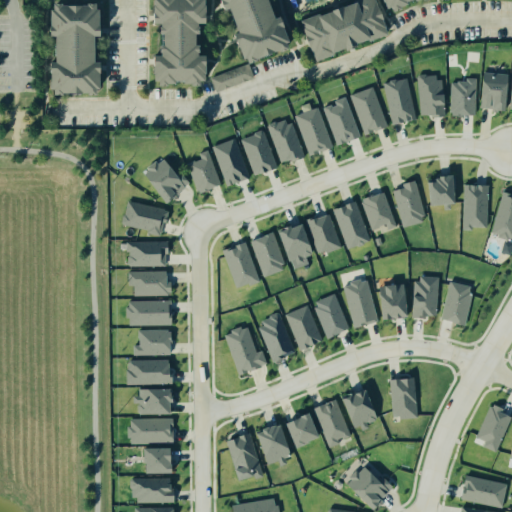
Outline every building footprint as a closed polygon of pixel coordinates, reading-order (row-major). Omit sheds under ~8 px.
[(196,85),(180,85),(180,81),(170,81),(170,85),(154,85),(154,82),(149,82),(149,56),(156,56),(156,46),(159,46),(159,34),(155,34),(155,25),(148,25),(148,0),(200,0),(200,23),(192,23),(193,33),(191,33),(191,46),(193,46),(193,56),(201,56),(201,81),(196,81),(196,85)] [(281,48),(266,54),(265,49),(256,53),(257,57),(243,62),(241,59),(237,61),(228,37),(235,34),(231,25),(233,24),(229,12),(226,14),(223,6),(216,8),(213,0),(261,0),(259,1),(263,13),(266,12),(269,21),(276,19),(285,43),(280,45),(281,48)] [(373,0),(375,4),(371,6),(374,15),(378,13),(384,28),(381,29),(383,34),(360,44),(357,37),(347,41),(346,39),(335,43),(337,47),(329,50),(332,57),(306,67),(304,63),(300,65),(295,54),(297,53),(293,45),(296,44),(295,40),(293,41),(289,33),(287,33),(283,24),(288,22),(287,19),(310,9),(313,16),(321,13),(323,14),(334,9),(333,7),(342,3),(340,0),(373,0)] [(420,0),(411,3),(410,0),(407,0),(401,2),(402,6),(387,11),(386,8),(381,10),(377,0),(420,0)] [(91,95),(75,95),(75,90),(65,90),(65,95),(50,95),(50,91),(44,91),(44,66),(52,66),(51,55),(54,55),(54,43),(50,43),(50,35),(43,35),(43,7),(48,7),(48,2),(60,2),(60,4),(68,4),(68,7),(72,7),(72,5),(81,5),(81,3),(91,3),(91,8),(95,8),(95,33),(88,33),(88,42),(86,43),(86,55),(88,55),(88,65),(96,65),(96,91),(91,91),(91,95)] [(247,63),(210,77),(215,92),(253,77),(247,63)] [(479,74),(499,76),(497,110),(477,109),(479,74)] [(404,76),(383,82),(394,121),(415,116),(404,76)] [(418,80),(440,78),(442,110),(420,112),(418,80)] [(449,80),(469,79),(472,114),(451,116),(449,80)] [(352,94),(367,88),(382,126),(368,132),(352,94)] [(340,96),(317,105),(335,145),(356,135),(340,96)] [(292,115),(311,108),(326,148),(307,155),(292,115)] [(268,121),(284,115),(297,151),(282,157),(268,121)] [(277,167),(262,130),(240,139),(254,176),(277,167)] [(249,178),(234,138),(212,146),(226,186),(249,178)] [(182,151),(203,143),(218,186),(197,194),(182,151)] [(143,169),(162,155),(185,186),(166,200),(143,169)] [(425,174),(446,174),(448,201),(427,204),(425,174)] [(389,186),(409,179),(421,213),(403,228),(389,186)] [(467,185),(460,227),(484,231),(491,189),(467,185)] [(355,199),(378,191),(391,225),(367,230),(355,199)] [(498,193),(511,196),(511,238),(507,237),(507,240),(496,238),(497,234),(489,232),(498,193)] [(122,200),(118,220),(155,226),(158,207),(122,200)] [(353,201),(331,209),(345,247),(367,239),(353,201)] [(301,216),(324,210),(342,251),(317,255),(301,216)] [(299,222),(277,230),(288,258),(310,250),(299,222)] [(244,235),(269,225),(286,270),(261,280),(244,235)] [(122,240),(122,268),(165,268),(165,240),(122,240)] [(500,252),(503,241),(511,243),(508,254),(500,252)] [(218,250),(240,243),(250,282),(235,288),(218,250)] [(127,271),(128,297),(165,296),(165,271),(127,271)] [(438,276),(419,275),(418,281),(412,280),(410,316),(424,317),(424,315),(435,316),(438,276)] [(337,283),(361,277),(372,320),(348,326),(337,283)] [(446,280),(467,285),(457,321),(436,315),(446,280)] [(403,284),(378,286),(381,320),(400,318),(400,315),(406,315),(403,284)] [(310,300),(331,293),(343,328),(322,335),(310,300)] [(126,299),(127,330),(137,330),(172,330),(172,298),(126,299)] [(279,313),(301,306),(315,345),(293,353),(279,313)] [(252,315),(273,308),(288,352),(267,359),(252,315)] [(220,328),(242,321),(257,364),(235,372),(220,328)] [(133,330),(133,355),(168,355),(168,330),(133,330)] [(123,359),(123,387),(138,387),(171,388),(171,360),(123,359)] [(385,376),(415,373),(419,419),(389,421),(385,376)] [(331,386),(355,376),(374,419),(350,429),(331,386)] [(140,390),(140,417),(169,417),(170,391),(140,390)] [(311,399),(328,393),(344,434),(327,440),(311,399)] [(280,410),(305,402),(316,438),(292,446),(280,410)] [(486,402),(509,413),(491,451),(469,440),(486,402)] [(245,417),(270,408),(287,460),(263,468),(245,417)] [(130,419),(129,447),(141,447),(169,447),(169,420),(130,419)] [(221,430),(244,422),(261,474),(238,482),(221,430)] [(139,449),(139,472),(167,472),(167,450),(139,449)] [(364,511),(342,479),(377,457),(398,490),(364,511)] [(458,473),(457,498),(502,501),(503,476),(458,473)] [(131,481),(132,503),(169,502),(168,479),(131,481)] [(229,502),(230,511),(275,511),(273,495),(229,502)]
